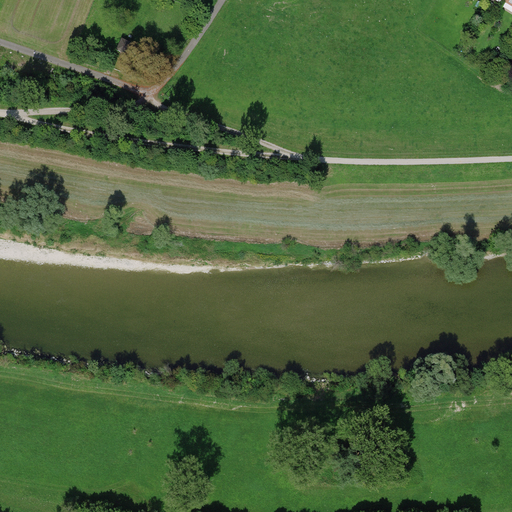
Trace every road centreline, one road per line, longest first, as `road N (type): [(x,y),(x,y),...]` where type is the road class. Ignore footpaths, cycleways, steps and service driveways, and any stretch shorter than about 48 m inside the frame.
road 1 (track): [(0,113),(144,142),(346,162),(511,157)]
road 2 (track): [(8,114),(152,97),(293,156)]
